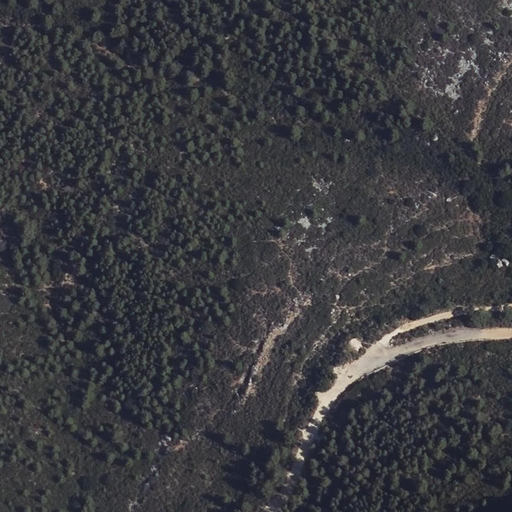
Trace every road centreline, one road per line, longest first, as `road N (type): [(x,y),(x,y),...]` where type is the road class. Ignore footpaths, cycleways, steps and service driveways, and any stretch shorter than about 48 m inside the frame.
road 1 (track): [(269,511),(292,482),(325,407),(370,364)]
road 2 (track): [(511,307),(407,327),(380,342),(370,364)]
road 3 (track): [(370,364),(437,339),(511,332)]
